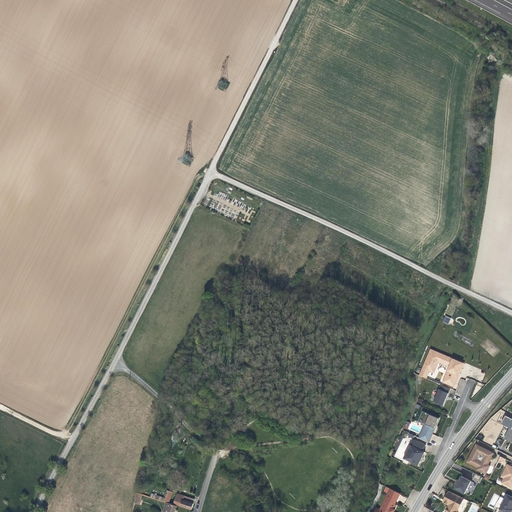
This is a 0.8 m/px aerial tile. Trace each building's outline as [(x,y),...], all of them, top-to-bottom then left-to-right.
[(452,319),(446,316),(444,322),(450,325),(452,319)] [(458,378),(457,377),(463,363),(431,349),(420,376),(427,378),(430,371),(434,373),(439,362),(450,367),(443,382),(454,387),(458,378)] [(446,399),(451,389),(441,385),(434,402),(443,406),(446,399)] [(439,418),(423,412),(419,421),(426,424),(421,438),(429,443),(434,431),(439,418)] [(511,418),(506,415),(502,424),(511,428),(508,435),(511,437),(509,440),(511,441),(511,439),(511,418)] [(403,459),(417,465),(420,460),(424,452),(422,451),(425,445),(413,439),(403,459)] [(488,465),(494,454),(475,444),(466,462),(477,468),(476,470),(486,475),(490,466),(488,465)] [(511,466),(508,464),(501,477),(504,478),(502,483),(511,487),(511,466)] [(475,474),(472,480),(480,483),(482,477),(475,474)] [(465,494),(471,481),(461,476),(459,480),(458,479),(456,484),(457,484),(455,488),(465,494)] [(374,511),(393,511),(397,505),(395,504),(400,494),(386,487),(383,492),(387,493),(379,509),(376,508),(374,511)] [(169,503),(172,492),(169,491),(166,499),(164,501),(169,503)] [(446,511),(456,511),(464,499),(449,491),(444,500),(443,502),(442,503),(449,506),(446,511)] [(164,501),(166,499),(151,493),(150,497),(164,502),(164,501)] [(193,504),(192,503),(183,500),(185,496),(177,494),(174,504),(192,510),(193,504)] [(511,511),(511,496),(507,494),(500,509),(505,511),(511,511)] [(176,510),(177,506),(166,502),(165,505),(168,506),(165,511),(175,511),(176,510)]
